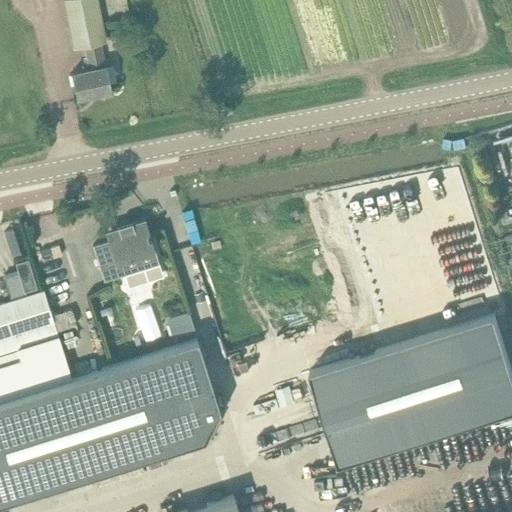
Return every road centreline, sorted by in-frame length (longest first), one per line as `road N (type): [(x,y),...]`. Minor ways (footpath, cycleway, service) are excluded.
road 1 (tertiary): [(0,180),(511,79)]
road 2 (unknown): [(150,174),(130,202),(59,244),(88,348)]
road 3 (unknown): [(238,452),(41,511)]
